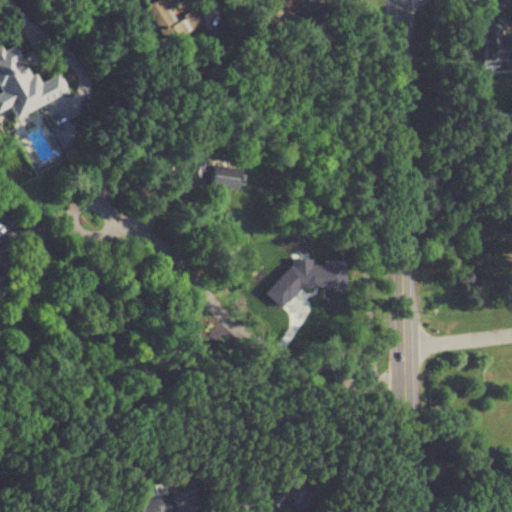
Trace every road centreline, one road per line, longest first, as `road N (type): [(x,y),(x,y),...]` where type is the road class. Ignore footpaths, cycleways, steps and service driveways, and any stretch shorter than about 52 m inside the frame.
road 1 (tertiary): [(394,0),(405,511)]
road 2 (residential): [(403,380),(363,383),(312,373),(259,345),(156,242),(90,217)]
